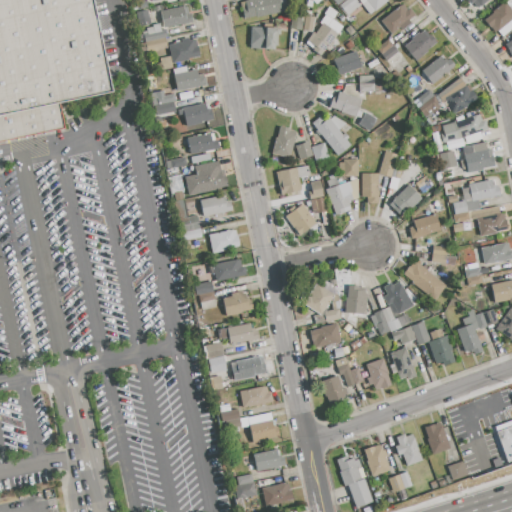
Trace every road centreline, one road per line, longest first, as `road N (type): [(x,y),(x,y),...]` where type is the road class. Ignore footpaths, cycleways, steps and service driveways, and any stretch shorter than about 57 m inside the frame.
road 1 (residential): [(213,0),(305,443)]
road 2 (residential): [(511,368),(305,443)]
road 3 (residential): [(435,0),(492,70),(511,114)]
